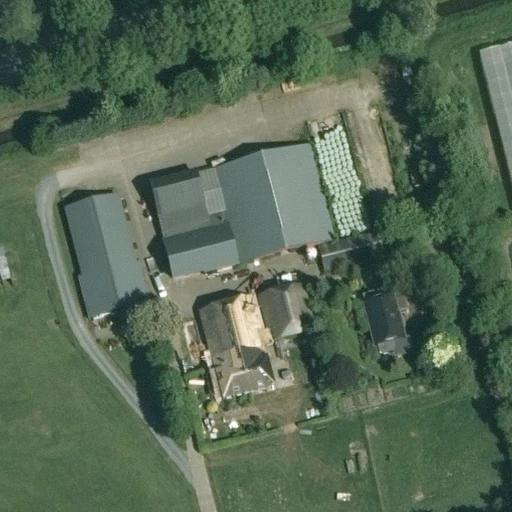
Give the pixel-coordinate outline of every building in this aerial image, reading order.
[(511,47),(480,56),(511,184),(511,47)] [(383,129),(393,127),(390,112),(380,114),(383,129)] [(238,269),(322,247),(336,243),(311,146),(210,174),(225,228),(227,227),(238,269)] [(147,187),(162,244),(211,231),(196,175),(147,187)] [(64,211),(82,282),(78,283),(88,322),(122,313),(125,326),(153,318),(140,267),(136,268),(118,197),(64,211)] [(211,231),(162,244),(161,244),(172,284),(204,276),(204,278),(238,269),(227,227),(225,228),(211,231)] [(383,259),(376,233),(318,248),(324,274),(383,259)] [(314,334),(303,287),(256,299),(268,346),(314,334)] [(368,297),(370,306),(364,308),(374,348),(403,340),(393,301),(388,302),(385,293),(368,297)] [(222,402),(273,389),(251,305),(200,316),(222,402)] [(287,363),(271,367),(277,390),(293,386),(287,363)]
